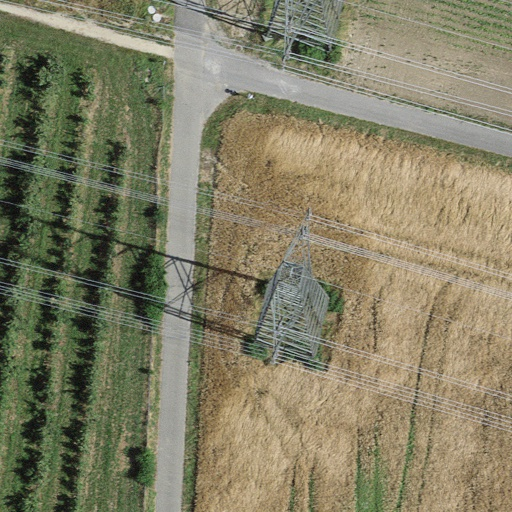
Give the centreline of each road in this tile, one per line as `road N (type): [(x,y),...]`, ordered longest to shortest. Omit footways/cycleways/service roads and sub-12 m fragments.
road 1 (track): [(166,511),(191,0)]
road 2 (track): [(188,55),(511,141)]
